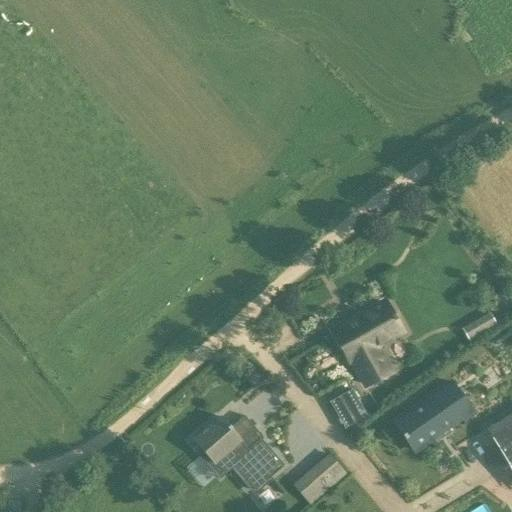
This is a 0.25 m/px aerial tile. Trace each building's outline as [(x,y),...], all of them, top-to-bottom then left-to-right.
[(350,360),(365,385),(389,372),(374,346),(401,332),(394,320),(396,319),(393,314),(391,315),(384,303),(333,332),(349,360),(350,360)] [(458,334),(466,345),(494,327),(487,315),(458,334)] [(502,329),(491,337),(496,344),(507,336),(502,329)] [(405,408),(423,440),(444,428),(447,433),(462,423),(460,418),(483,404),(465,372),(405,408)] [(254,373),(246,380),(252,386),(260,379),(254,373)] [(370,393),(356,401),(365,416),(379,408),(370,393)] [(511,411),(449,450),(462,470),(498,449),(511,472),(511,411)] [(243,417),(229,430),(218,417),(193,439),(202,449),(197,454),(218,478),(230,467),(254,494),(273,478),(271,476),(283,466),(260,439),(261,438),(243,417)] [(305,506),(341,473),(322,452),(286,485),(305,506)]
